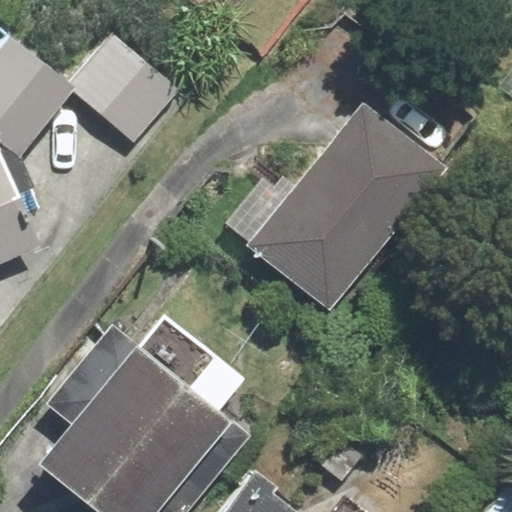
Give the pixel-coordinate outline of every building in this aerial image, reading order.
[(0,156),(9,163),(64,85),(0,40),(0,156)] [(104,41),(62,91),(126,144),(168,93),(104,41)] [(420,177),(342,117),(283,193),(258,173),(214,230),(240,250),(236,254),(314,314),(420,177)] [(0,267),(24,257),(0,198),(0,267)] [(154,323),(127,358),(94,333),(34,411),(54,426),(20,469),(76,511),(179,511),(234,442),(207,421),(235,385),(154,323)] [(511,511),(511,466),(510,465),(475,511),(511,511)] [(276,511),(241,485),(221,511),(276,511)]
